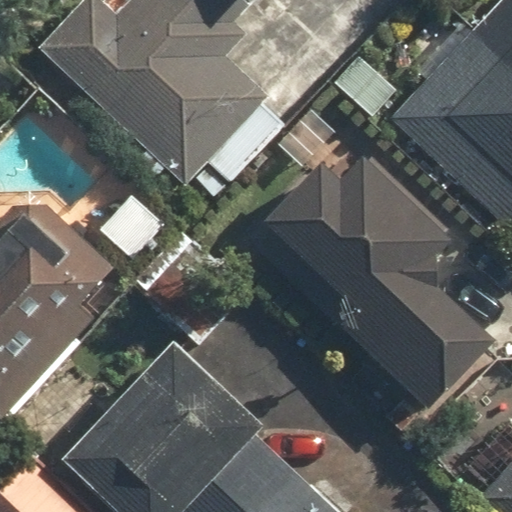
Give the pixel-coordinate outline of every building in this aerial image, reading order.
[(89,0),(44,47),(186,183),(215,153),(238,175),(291,120),(268,98),(275,91),(224,42),(262,2),(259,0),(129,0),(123,8),(114,0),(89,0)] [(511,0),(495,0),(388,112),(511,231),(511,0)] [(404,85),(368,50),(340,79),(376,114),(404,85)] [(473,233),(381,146),(366,162),(349,146),(341,154),(330,143),(344,128),(320,105),(288,140),(323,173),(280,219),(378,312),(363,327),(448,407),(462,392),(511,339),(511,332),(442,266),(473,233)] [(0,221),(0,424),(2,427),(143,284),(39,182),(0,221)] [(177,217),(141,185),(107,224),(143,255),(177,217)] [(255,295),(197,232),(144,281),(202,344),(255,295)] [(356,511),(271,431),(279,422),(186,334),(77,450),(142,511),(356,511)] [(103,511),(34,448),(0,485),(0,511),(103,511)] [(511,511),(511,471),(491,494),(509,511),(511,511)]
